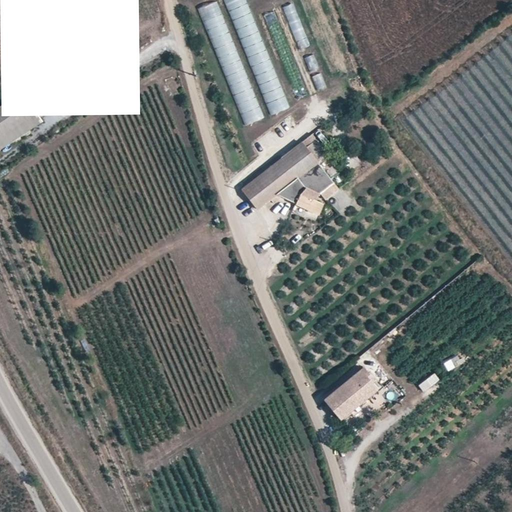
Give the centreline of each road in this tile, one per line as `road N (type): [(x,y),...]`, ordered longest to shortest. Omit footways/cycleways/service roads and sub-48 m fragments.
road 1 (unclassified): [(167,0),(234,226),(314,417),(344,511)]
road 2 (tertiary): [(70,511),(0,386)]
